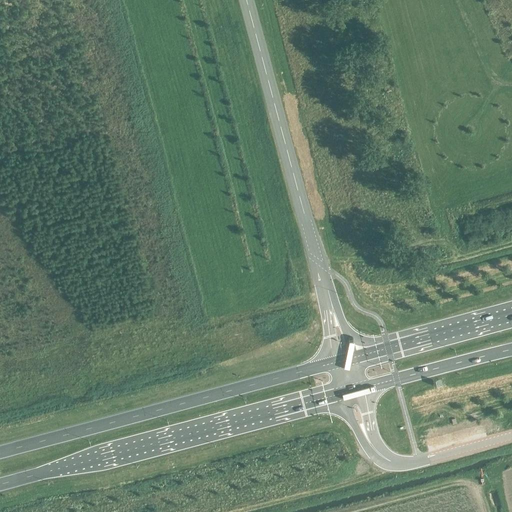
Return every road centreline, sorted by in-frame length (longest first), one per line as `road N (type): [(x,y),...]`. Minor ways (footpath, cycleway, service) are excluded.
road 1 (trunk): [(0,485),(347,392)]
road 2 (trunk): [(338,361),(0,452)]
road 3 (tertiary): [(331,314),(245,0)]
road 4 (trunk): [(511,315),(350,358)]
road 5 (trunk): [(358,389),(511,350)]
road 6 (unclassified): [(511,436),(399,464),(369,442)]
